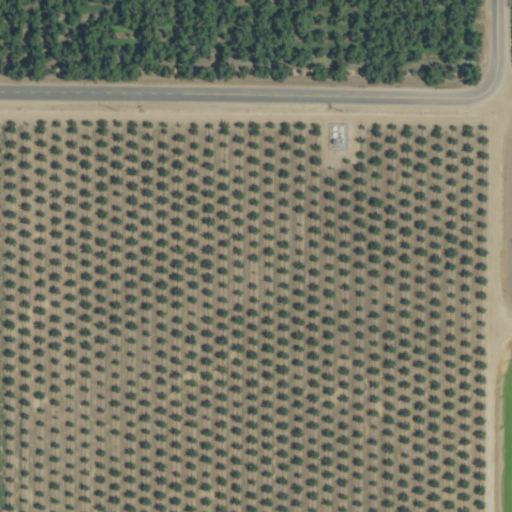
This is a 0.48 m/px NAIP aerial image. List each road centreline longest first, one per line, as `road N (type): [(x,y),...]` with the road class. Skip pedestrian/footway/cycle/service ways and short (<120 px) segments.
road 1 (tertiary): [(180,93),(393,97)]
road 2 (tertiary): [(0,91),(180,93)]
